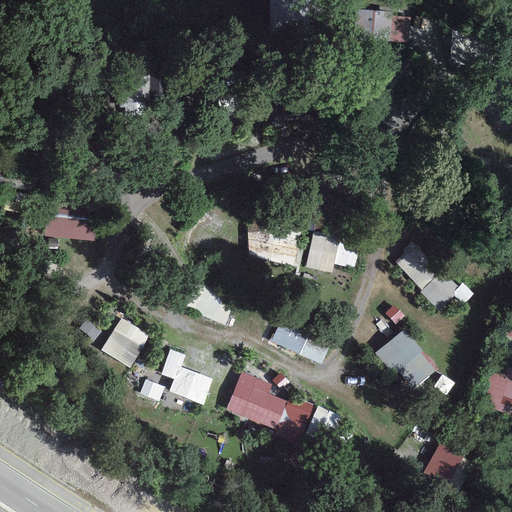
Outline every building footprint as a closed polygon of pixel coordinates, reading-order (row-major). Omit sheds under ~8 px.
[(45,217),(43,238),(76,240),(78,220),(45,217)] [(249,237),(249,267),(296,268),(297,232),(278,232),(278,237),(249,237)] [(334,269),(356,271),(359,246),(312,241),(308,274),(333,277),(334,269)] [(396,267),(439,315),(461,295),(417,248),(396,267)] [(186,313),(223,326),(231,302),(194,289),(186,313)] [(122,319),(101,351),(130,369),(150,337),(122,319)] [(281,349),(316,365),(326,344),(291,328),(281,349)] [(409,395),(437,369),(401,332),(374,358),(409,395)] [(164,377),(178,381),(184,357),(170,353),(164,377)] [(492,402),(511,403),(511,375),(493,375),(492,402)]
